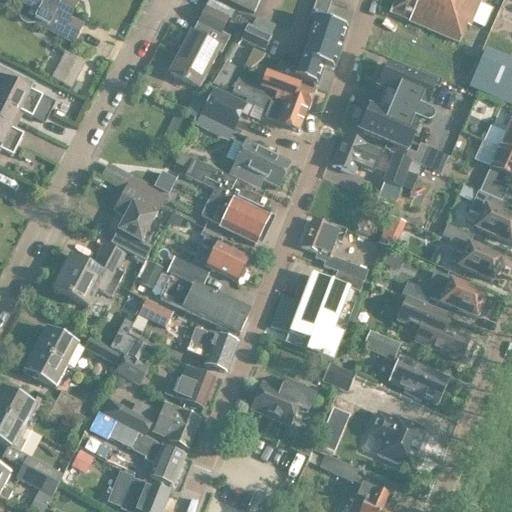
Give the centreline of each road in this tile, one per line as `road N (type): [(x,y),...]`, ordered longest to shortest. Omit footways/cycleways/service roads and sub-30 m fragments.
road 1 (residential): [(185,511),(320,157),(363,0)]
road 2 (residential): [(0,301),(157,0)]
road 3 (residential): [(437,511),(511,318)]
